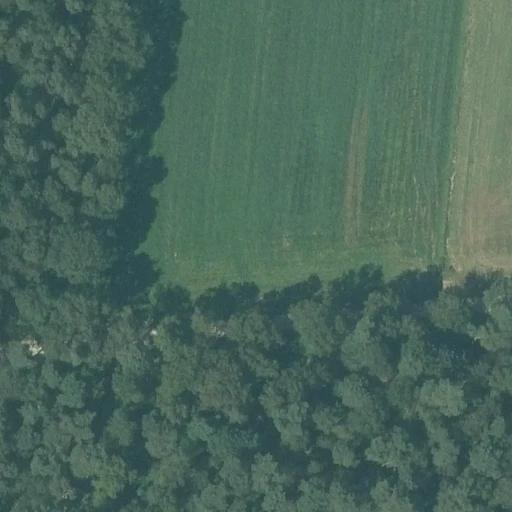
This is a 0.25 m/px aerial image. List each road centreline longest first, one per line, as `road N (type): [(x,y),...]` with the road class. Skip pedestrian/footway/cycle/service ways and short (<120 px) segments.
road 1 (track): [(511,301),(0,351)]
road 2 (track): [(163,511),(156,337)]
